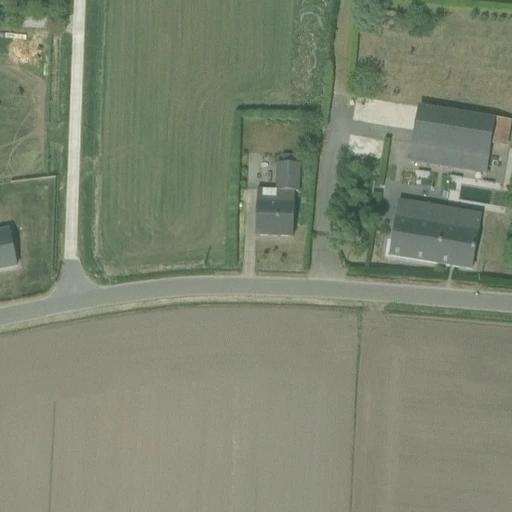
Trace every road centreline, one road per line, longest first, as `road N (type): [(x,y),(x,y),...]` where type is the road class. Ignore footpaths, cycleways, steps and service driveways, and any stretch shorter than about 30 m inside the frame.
road 1 (unclassified): [(511,303),(275,287),(179,287),(71,300)]
road 2 (unclassified): [(83,0),(71,300)]
